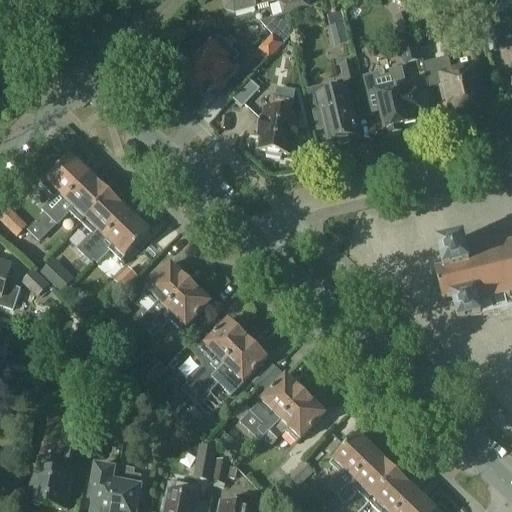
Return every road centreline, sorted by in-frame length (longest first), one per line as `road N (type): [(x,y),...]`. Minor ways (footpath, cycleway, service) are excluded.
road 1 (residential): [(511,490),(265,244)]
road 2 (residential): [(265,244),(312,197),(511,150)]
road 3 (residential): [(265,244),(85,76)]
road 4 (residential): [(0,166),(85,76)]
